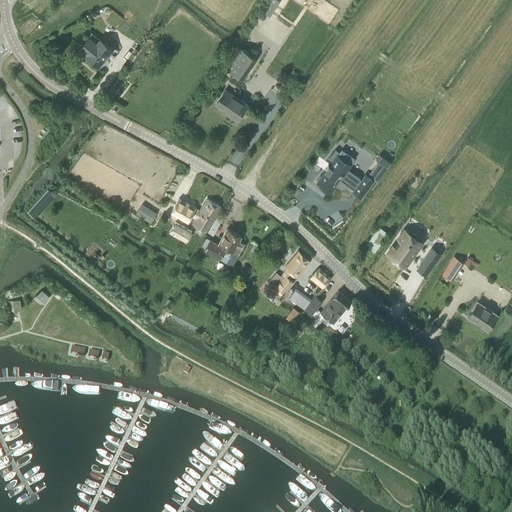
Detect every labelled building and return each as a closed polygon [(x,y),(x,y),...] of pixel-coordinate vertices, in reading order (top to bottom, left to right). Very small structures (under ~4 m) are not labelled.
[(270,16),(280,0),(270,0),(263,11),(270,16)] [(86,56),(98,66),(112,49),(93,33),(80,49),(87,54),(86,56)] [(225,67),(243,79),(256,59),(239,47),(225,67)] [(247,106),(224,90),(215,104),(223,109),(221,111),(236,122),(247,106)] [(325,171),(318,181),(331,191),(339,179),(354,190),(353,191),(361,197),(373,181),(364,175),(361,180),(347,169),(355,158),(342,149),(339,152),(335,149),(329,158),(333,161),(330,165),(328,164),(324,170),(325,171)] [(379,180),(392,160),(380,153),(367,172),(379,180)] [(37,212),(53,194),(48,189),(31,207),(37,212)] [(193,225),(207,233),(221,208),(206,200),(200,211),(178,199),(172,211),(188,221),(190,217),(196,220),(193,225)] [(143,203),(136,212),(150,222),(157,212),(143,203)] [(192,231),(175,222),(169,233),(186,242),(192,231)] [(368,246),(378,251),(388,230),(378,225),(368,246)] [(404,228),(387,252),(403,264),(420,240),(404,228)] [(203,251),(204,250),(231,266),(244,244),(238,241),(240,237),(227,229),(222,239),(213,234),(210,240),(204,237),(198,248),(203,251)] [(431,266),(440,254),(432,248),(423,260),(431,266)] [(296,277),(309,261),(298,252),(285,268),(287,269),(281,277),(276,273),(269,282),(276,287),(284,293),(286,295),(289,291),(287,290),(293,283),(288,278),(291,273),(296,277)] [(473,260),(468,257),(464,263),(469,266),(473,260)] [(450,278),(456,270),(448,265),(443,274),(450,278)] [(330,278),(318,268),(310,277),(323,288),(330,278)] [(32,297),(39,302),(45,300),(49,295),(42,289),(36,293),(32,297)] [(289,300),(304,310),(311,302),(295,291),(289,300)] [(321,313),(333,323),(345,309),(346,309),(351,302),(338,291),(333,298),(321,313)] [(8,299),(9,306),(13,310),(21,308),(19,298),(12,297),(8,299)] [(306,309),(312,314),(322,302),(316,297),(306,309)] [(466,317),(486,330),(492,322),(494,323),(497,318),(495,317),(496,315),(476,302),(466,317)] [(286,318),(293,323),(301,312),(293,307),(286,318)] [(71,355),(84,357),(86,351),(72,348),(71,355)] [(89,358),(98,360),(100,354),(90,352),(89,358)]
